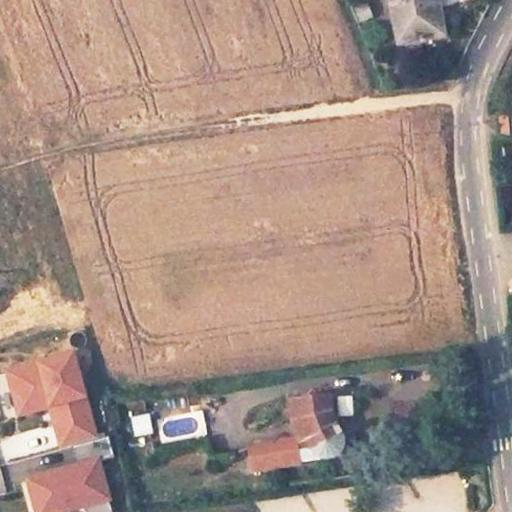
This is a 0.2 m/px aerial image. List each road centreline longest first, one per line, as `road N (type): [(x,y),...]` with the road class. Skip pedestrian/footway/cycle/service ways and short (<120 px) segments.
road 1 (residential): [(511,0),(468,95),(468,133),(511,488)]
road 2 (track): [(468,95),(0,175)]
